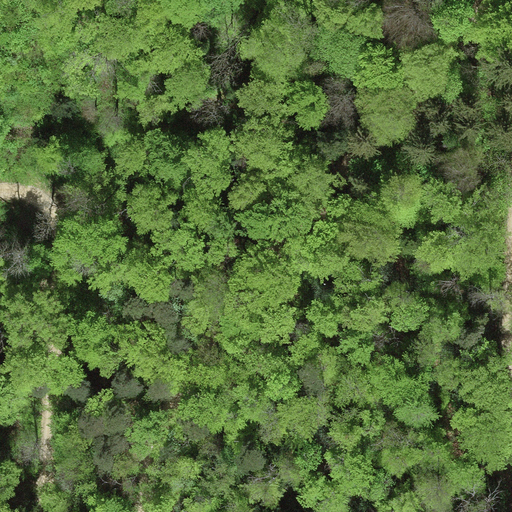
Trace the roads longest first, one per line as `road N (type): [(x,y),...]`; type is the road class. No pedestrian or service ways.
road 1 (track): [(486,0),(450,58),(251,279),(165,420),(143,511)]
road 2 (track): [(42,511),(61,258),(49,204),(25,187),(0,188)]
